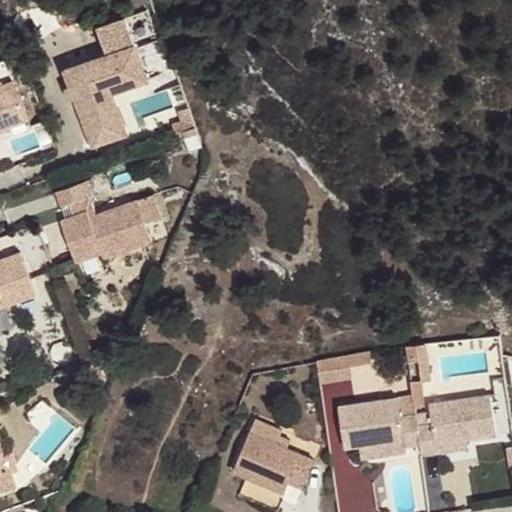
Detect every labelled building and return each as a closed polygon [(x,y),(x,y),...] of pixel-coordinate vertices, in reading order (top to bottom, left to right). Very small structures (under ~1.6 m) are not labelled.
[(137,44),(66,69),(72,85),(76,96),(93,146),(127,134),(112,93),(109,83),(145,70),(137,44)] [(0,128),(29,119),(10,62),(0,65),(0,128)] [(145,70),(109,83),(112,93),(148,80),(145,70)] [(76,96),(72,85),(67,86),(66,87),(70,99),(71,98),(76,96)] [(196,126),(189,106),(169,113),(176,133),(196,126)] [(91,195),(86,180),(58,190),(63,205),(71,202),(91,195)] [(162,217),(154,193),(98,213),(96,208),(62,219),(76,261),(101,251),(104,257),(151,240),(146,222),(162,217)] [(96,208),(91,195),(71,202),(75,215),(96,208)] [(0,306),(37,293),(21,251),(0,258),(0,306)] [(427,342),(407,343),(407,350),(428,348),(427,342)] [(432,379),(428,348),(407,350),(409,360),(420,359),(423,380),(432,379)] [(370,350),(318,360),(318,362),(371,355),(370,350)] [(371,355),(318,362),(321,381),(351,377),(349,364),(371,360),(371,355)] [(100,380),(96,369),(83,375),(88,385),(100,380)] [(431,411),(416,413),(421,444),(422,455),(439,452),(437,444),(467,439),(497,435),(491,393),(429,402),(431,411)] [(416,413),(401,415),(398,396),(339,405),(346,447),(360,445),(404,438),(405,446),(421,444),(416,413)] [(283,429),(255,418),(254,421),(250,431),(288,447),(291,439),(281,435),(283,429)] [(315,459),(250,431),(233,470),(285,492),(289,482),(303,487),(315,459)] [(360,445),(362,459),(406,452),(405,446),(404,438),(360,445)] [(437,444),(439,452),(469,447),(467,439),(437,444)] [(0,496),(16,490),(10,474),(1,477),(0,472),(0,496)]
